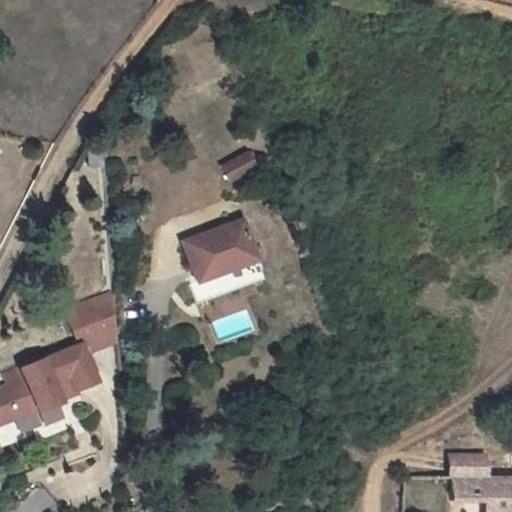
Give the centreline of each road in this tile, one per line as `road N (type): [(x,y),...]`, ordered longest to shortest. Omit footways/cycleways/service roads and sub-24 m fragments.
road 1 (track): [(0,275),(87,109),(171,0)]
road 2 (track): [(368,511),(373,475),(384,460),(511,365)]
